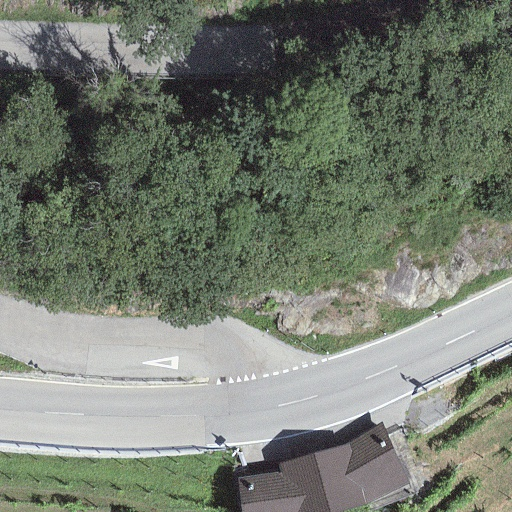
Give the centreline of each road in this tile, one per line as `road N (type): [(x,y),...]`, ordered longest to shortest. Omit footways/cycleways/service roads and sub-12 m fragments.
road 1 (unclassified): [(0,47),(250,49),(335,37),(424,0)]
road 2 (unclassified): [(297,404),(242,355),(94,343),(0,324)]
road 3 (tertiary): [(0,410),(138,422),(297,404)]
road 4 (tertiary): [(297,404),(511,313)]
